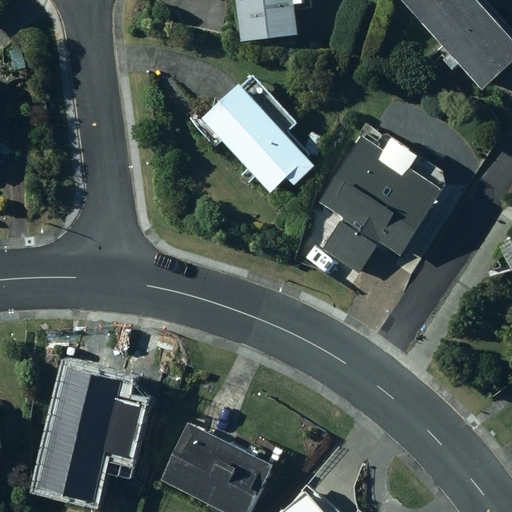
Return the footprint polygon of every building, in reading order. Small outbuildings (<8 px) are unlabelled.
[(245,0),(249,35),(308,29),(304,0),(245,0)] [(412,0),(492,86),(511,67),(511,22),(507,17),(511,12),(511,11),(501,0),(412,0)] [(15,50),(21,67),(43,59),(37,42),(15,50)] [(211,115),(279,189),(297,173),(304,181),(325,161),(251,79),(211,115)] [(350,214),(328,246),(364,270),(385,238),(408,253),(453,184),(421,163),(429,151),(403,133),(395,145),(372,130),(327,199),(350,214)] [(0,165),(10,152),(0,144),(0,165)] [(85,415),(90,394),(53,385),(44,422),(52,424),(44,457),(66,463),(66,466),(133,482),(146,430),(85,415)] [(0,452),(12,450),(4,399),(0,399),(0,452)] [(171,475),(242,511),(256,511),(288,449),(280,444),(273,457),(200,419),(171,475)] [(350,511),(312,481),(287,511),(350,511)]
